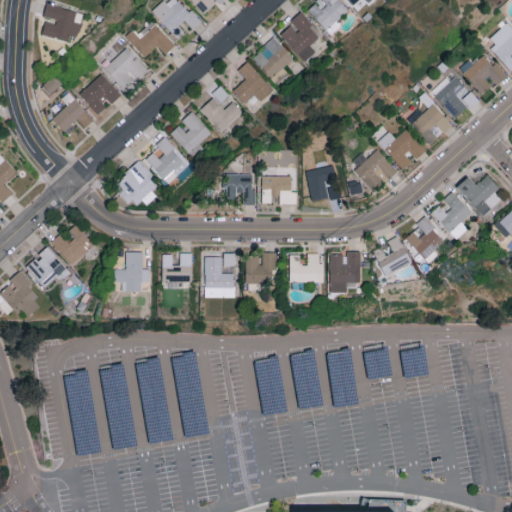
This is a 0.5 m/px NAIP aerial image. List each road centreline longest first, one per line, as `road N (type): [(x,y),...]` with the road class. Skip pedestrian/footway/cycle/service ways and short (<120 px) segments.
road 1 (tertiary): [(511,333),(380,331),(238,344),(129,339),(63,348),(54,364),(77,511)]
road 2 (tertiary): [(70,181),(111,223),(141,229),(326,230),(390,215),(511,106)]
road 3 (residential): [(70,181),(278,0)]
road 4 (tertiary): [(70,181),(21,114),(14,60),(19,0)]
